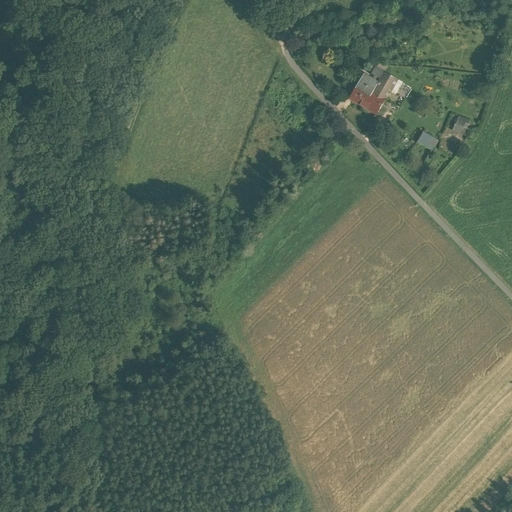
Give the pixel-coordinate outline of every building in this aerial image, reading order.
[(385,73),(376,67),(372,74),(376,76),(377,76),(381,79),(385,73)] [(398,81),(385,73),(381,79),(377,85),(374,91),(386,99),(391,91),(398,81)] [(377,85),(364,76),(350,99),(363,107),(374,91),(377,85)] [(403,84),(398,81),(391,91),(396,94),(399,89),(402,84),(403,84)] [(411,90),(402,84),(399,89),(396,94),(405,100),(411,90)] [(386,99),(374,91),(363,107),(376,115),(386,99)] [(459,115),(453,131),(466,136),(472,120),(459,115)] [(432,138),(423,132),(418,142),(432,150),(433,147),(428,144),(432,138)]
